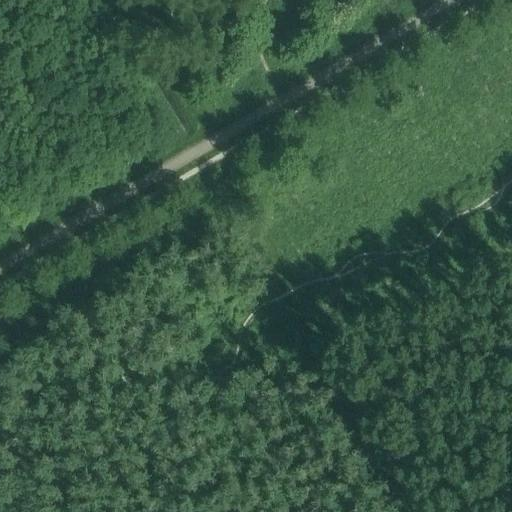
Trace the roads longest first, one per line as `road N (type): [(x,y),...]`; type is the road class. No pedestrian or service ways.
road 1 (unknown): [(490,0),(0,298)]
road 2 (track): [(283,104),(0,281)]
road 3 (track): [(283,104),(463,0)]
